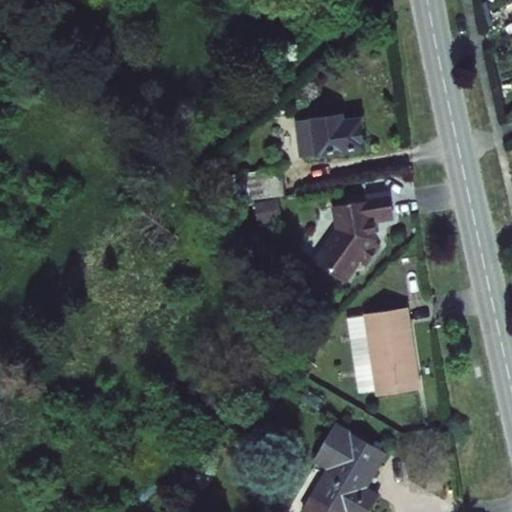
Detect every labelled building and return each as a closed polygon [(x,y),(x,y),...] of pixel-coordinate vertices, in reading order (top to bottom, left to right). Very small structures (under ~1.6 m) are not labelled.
[(304,163),(365,155),(362,128),(350,129),(349,122),(300,129),(304,163)] [(283,170),(230,177),(234,203),(286,196),(283,170)] [(392,223),(388,199),(348,204),(349,210),(333,212),(336,234),(314,264),(343,285),(357,266),(363,270),(377,250),(372,246),(374,243),(371,222),(378,222),(378,225),(392,223)] [(367,318),(376,401),(419,394),(408,312),(367,318)] [(384,457),(349,436),(301,511),(372,511),(380,500),(364,490),(384,457)]
